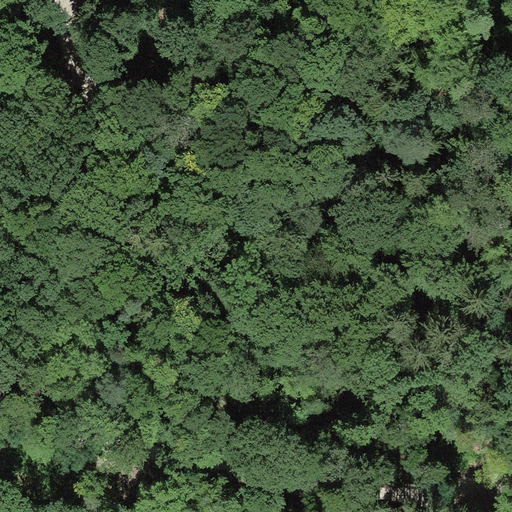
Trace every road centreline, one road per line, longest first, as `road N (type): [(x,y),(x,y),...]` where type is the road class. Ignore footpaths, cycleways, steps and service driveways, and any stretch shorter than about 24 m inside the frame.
road 1 (track): [(63,0),(72,68),(124,133),(223,190),(511,273)]
road 2 (track): [(0,428),(407,494),(463,511)]
